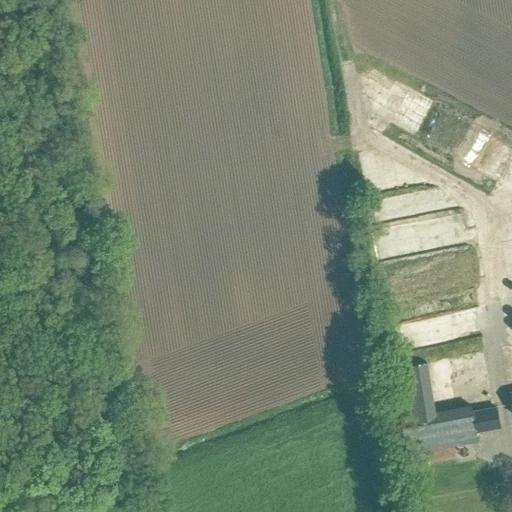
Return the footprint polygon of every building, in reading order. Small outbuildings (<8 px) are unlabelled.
[(408,189),(411,210),(442,206),(439,185),(408,189)] [(416,303),(411,259),(379,263),(384,306),(416,303)] [(431,310),(474,299),(470,284),(428,295),(431,310)] [(396,336),(398,347),(416,343),(414,332),(396,336)] [(468,353),(474,392),(487,390),(481,351),(468,353)] [(434,413),(426,365),(391,370),(405,456),(478,444),(477,435),(499,431),(496,409),(472,413),(471,407),(434,413)] [(421,455),(409,457),(411,469),(423,467),(421,455)]
